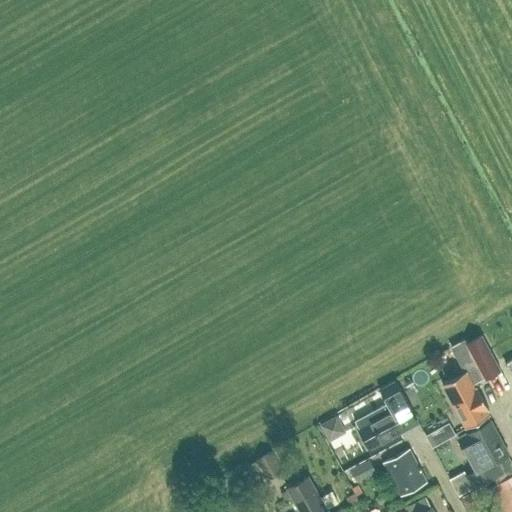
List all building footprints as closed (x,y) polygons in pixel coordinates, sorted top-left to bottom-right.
[(465,344),(483,377),(484,379),(498,371),(480,336),(465,344)] [(483,377),(465,344),(463,338),(451,345),(465,372),(443,384),(460,416),(466,427),(487,415),(471,384),(483,377)] [(368,448),(402,429),(417,420),(393,378),(376,388),(384,402),(353,420),(368,448)] [(506,454),(488,421),(458,438),(476,471),(467,476),(472,486),(499,470),(494,460),(506,454)] [(448,422),(425,434),(432,446),(454,433),(448,422)] [(425,480),(408,447),(382,461),(388,475),(390,474),(400,493),(425,480)] [(266,476),(281,469),(270,451),(256,459),(266,476)] [(511,511),(511,474),(495,484),(509,511),(511,511)] [(318,496),(307,475),(286,486),(299,511),(321,511),(326,510),(325,507),(337,500),(330,489),(318,496)] [(240,488),(234,478),(214,488),(220,499),(218,500),(224,511),(254,511),(241,487),(240,488)] [(472,490),(461,496),(468,508),(471,511),(483,505),(474,488),(472,490)] [(345,511),(358,511),(354,503),(344,508),(345,511)]
